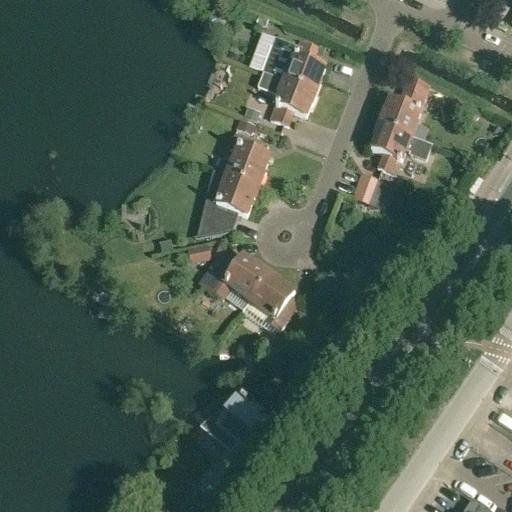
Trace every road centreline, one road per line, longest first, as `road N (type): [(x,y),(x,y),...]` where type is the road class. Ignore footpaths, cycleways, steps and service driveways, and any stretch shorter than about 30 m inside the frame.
road 1 (primary): [(293,511),(511,207)]
road 2 (residential): [(268,233),(299,233),(316,216),(400,5)]
road 3 (unclassified): [(511,336),(394,511)]
